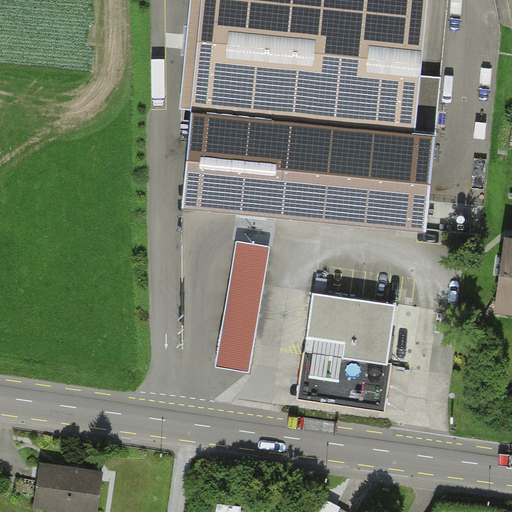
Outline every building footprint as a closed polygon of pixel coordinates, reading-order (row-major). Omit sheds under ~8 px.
[(202,0),(191,113),(414,136),(428,0),(202,0)] [(426,235),(436,139),(191,115),(183,211),(426,235)] [(270,245),(237,239),(216,365),(249,371),(270,245)] [(511,241),(505,240),(497,305),(511,307),(511,241)] [(396,302),(314,291),(305,350),(346,356),(387,361),(396,302)] [(392,362),(304,349),(297,398),(385,410),(392,362)] [(99,511),(103,474),(40,467),(35,510),(55,511),(99,511)]
